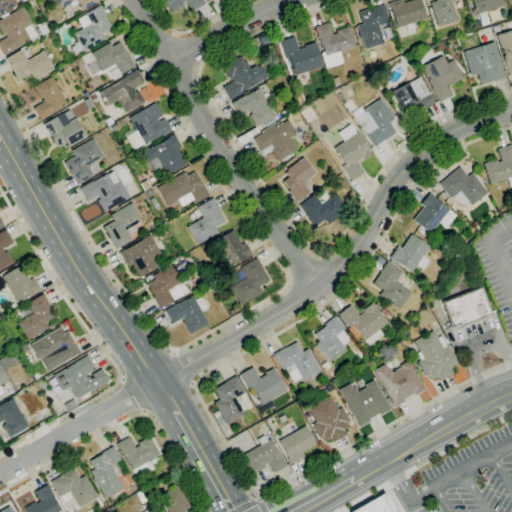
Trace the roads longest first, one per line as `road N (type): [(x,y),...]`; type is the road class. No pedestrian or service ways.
road 1 (residential): [(511,107),(463,123),(396,178),(318,288),(0,472)]
road 2 (residential): [(135,0),(226,165),(318,288)]
road 3 (secondary): [(156,383),(70,260),(0,136)]
road 4 (secondary): [(352,477),(511,392)]
road 5 (residential): [(293,0),(170,59)]
